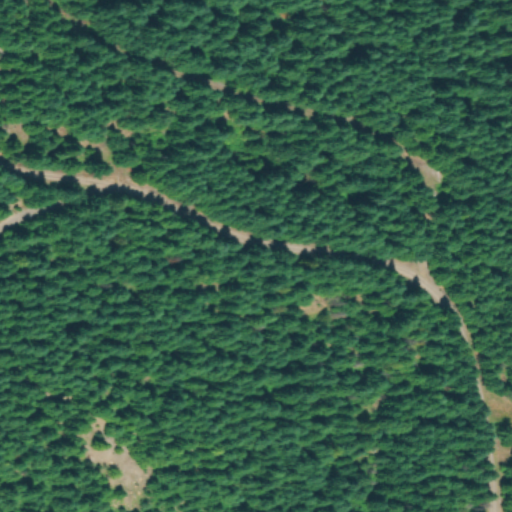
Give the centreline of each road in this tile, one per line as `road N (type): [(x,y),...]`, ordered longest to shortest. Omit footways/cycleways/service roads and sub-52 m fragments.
road 1 (track): [(488,511),(469,356),(444,303),(423,283),(387,267),(237,239),(129,192),(0,165)]
road 2 (track): [(423,283),(422,217),(414,183),(397,161),(369,141),(299,115),(115,58),(58,26),(39,0)]
road 3 (track): [(129,192),(55,208),(0,231)]
